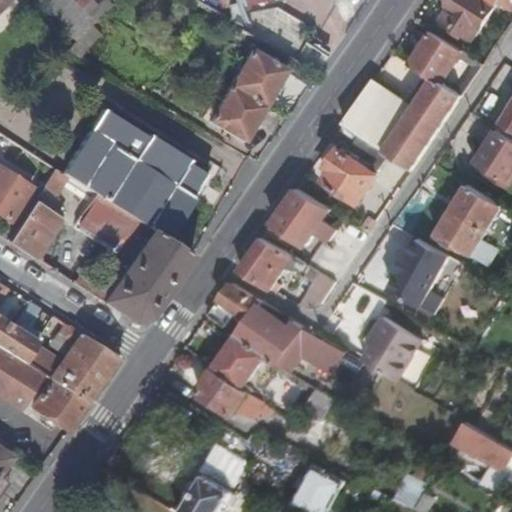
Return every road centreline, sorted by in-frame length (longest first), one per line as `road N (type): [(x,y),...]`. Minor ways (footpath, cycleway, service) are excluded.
road 1 (tertiary): [(397,0),(146,358)]
road 2 (tertiary): [(146,358),(39,511)]
road 3 (residential): [(0,261),(146,358)]
